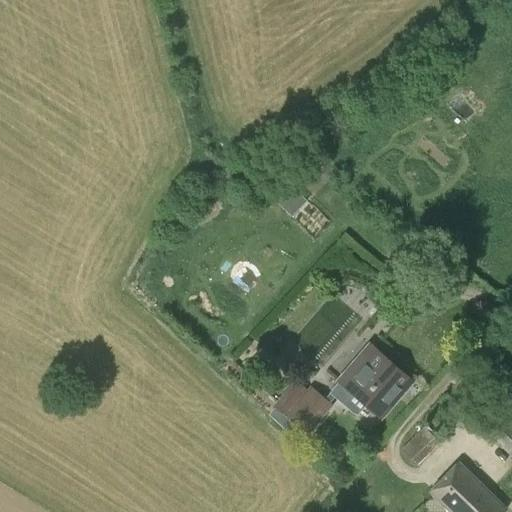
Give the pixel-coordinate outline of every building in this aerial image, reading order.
[(351,366),(338,381),(341,383),(367,406),(370,408),(381,419),(413,382),(369,345),(351,366)] [(274,405),(287,418),(280,426),(298,443),(306,434),(332,405),(326,400),(310,386),(307,390),(296,380),(274,405)] [(511,422),(506,416),(489,434),(511,456),(511,422)] [(420,432),(401,451),(415,464),(434,446),(420,432)] [(458,464),(430,493),(450,511),(503,511),(506,510),(458,464)]
